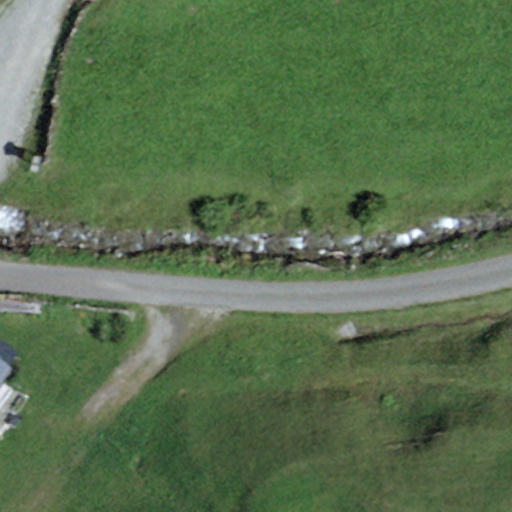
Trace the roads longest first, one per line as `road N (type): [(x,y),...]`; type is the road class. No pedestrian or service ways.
road 1 (unclassified): [(511,277),(331,297),(0,276)]
road 2 (track): [(0,200),(61,0)]
